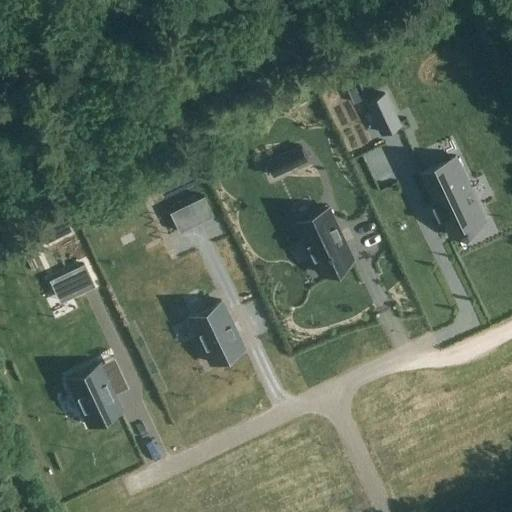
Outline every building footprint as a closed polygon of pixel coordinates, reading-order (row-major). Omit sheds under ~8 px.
[(385,93),(367,101),(381,132),(399,123),(385,93)] [(299,145),(288,150),(295,165),(306,160),(299,145)] [(456,155),(422,172),(436,201),(434,202),(434,204),(437,203),(443,215),(440,216),(441,217),(443,216),(452,235),(466,228),(467,229),(472,227),(471,225),(486,218),(456,155)] [(328,207),(296,222),(319,273),(352,257),(328,207)] [(84,263),(50,279),(60,301),(94,285),(84,263)] [(221,300),(189,316),(211,363),(243,347),(221,300)] [(99,363),(67,378),(89,425),(121,410),(99,363)] [(301,511),(299,511),(297,511),(289,493),(260,507),(262,511),(301,511)]
